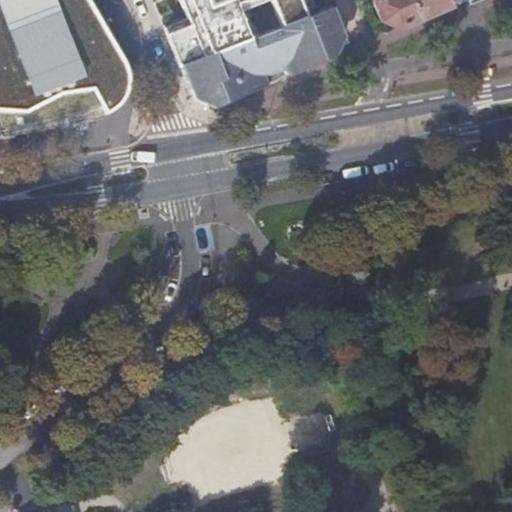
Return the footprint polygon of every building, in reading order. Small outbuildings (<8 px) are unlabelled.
[(97,86),(112,110),(127,96),(133,74),(128,58),(119,45),(93,0),(0,0),(0,107),(29,107),(65,90),(97,86)] [(153,0),(180,67),(318,13),(312,0),(153,0)] [(379,18),(402,27),(450,7),(446,0),(374,0),(372,1),(376,9),(379,18)] [(318,13),(180,67),(192,99),(212,108),(243,95),(265,85),(264,83),(262,84),(256,74),(254,71),(274,58),(285,74),(334,55),(344,37),(332,7),(318,13)] [(263,70),(256,74),(262,84),(264,83),(269,79),(263,70)] [(0,140),(81,121),(112,110),(97,86),(65,90),(29,107),(0,107),(0,140)]
